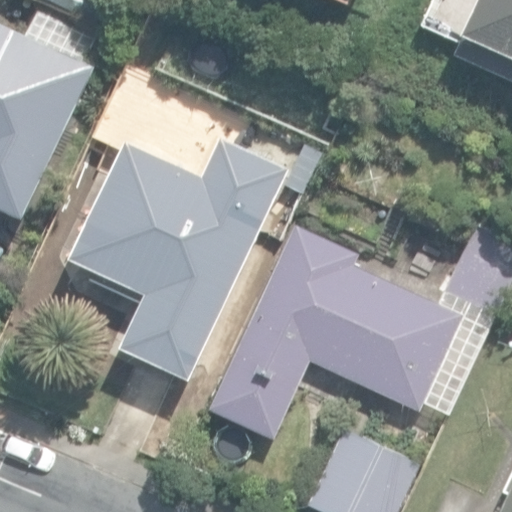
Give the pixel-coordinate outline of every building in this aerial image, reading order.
[(52,0),(102,23),(112,0),(52,0)] [(459,60),(511,82),(511,0),(485,0),(467,42),(459,60)] [(0,208),(26,221),(96,69),(86,64),(88,60),(98,64),(107,44),(98,40),(103,29),(45,3),(29,38),(0,23),(0,208)] [(125,350),(195,382),(292,169),(224,138),(206,177),(129,142),(75,260),(151,295),(125,350)] [(450,415),(511,282),(511,238),(478,223),(440,305),(356,266),(360,257),(296,227),(211,410),(273,439),(311,360),(420,411),(424,403),(450,415)] [(326,511),(398,511),(422,464),(347,429),(310,504),(326,511)] [(511,511),(511,495),(503,511),(511,511)]
